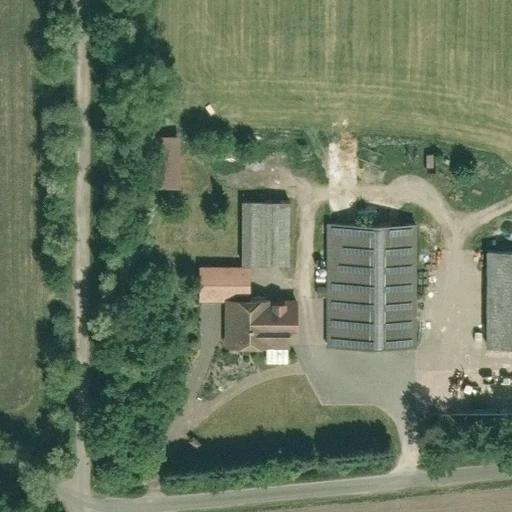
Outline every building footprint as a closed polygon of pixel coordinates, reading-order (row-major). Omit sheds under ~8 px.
[(156,190),(182,190),(181,143),(156,144),(156,190)] [(240,197),(239,259),(285,260),(286,197),(240,197)] [(326,219),(326,342),(419,342),(419,219),(326,219)] [(511,244),(483,244),(483,342),(511,341),(511,244)] [(199,268),(199,300),(230,300),(231,346),(291,346),(290,291),(246,291),(246,267),(199,268)]
